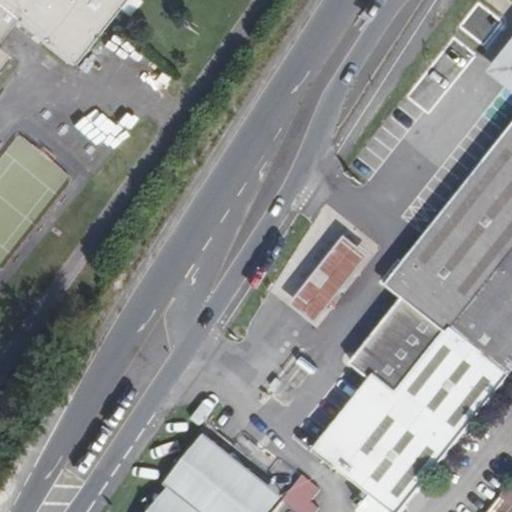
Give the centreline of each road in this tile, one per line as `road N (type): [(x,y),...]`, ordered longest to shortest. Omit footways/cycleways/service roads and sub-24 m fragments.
road 1 (primary): [(75,511),(406,0)]
road 2 (primary): [(353,0),(26,511)]
